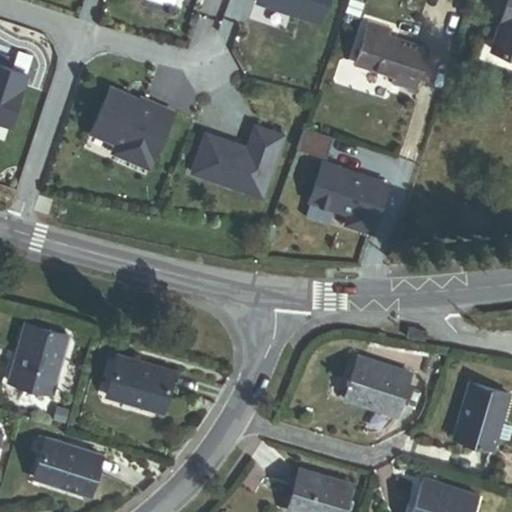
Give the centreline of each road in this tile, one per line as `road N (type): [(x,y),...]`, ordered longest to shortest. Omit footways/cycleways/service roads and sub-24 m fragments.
road 1 (tertiary): [(13,233),(284,295)]
road 2 (residential): [(284,295),(234,421),(199,472),(157,511)]
road 3 (residential): [(79,36),(13,233)]
road 4 (tertiary): [(284,295),(436,295)]
road 5 (residential): [(79,36),(208,63)]
